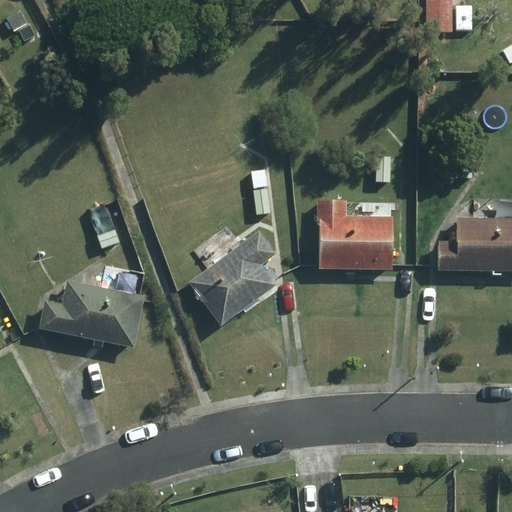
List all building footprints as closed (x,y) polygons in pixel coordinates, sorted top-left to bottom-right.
[(448,0),(423,0),(423,32),(448,32),(448,0)] [(3,19),(10,31),(23,23),(16,12),(3,19)] [(511,44),(500,51),(507,64),(511,60),(511,44)] [(390,157),(372,157),(372,171),(390,170),(390,157)] [(455,157),(455,172),(472,172),(472,158),(455,157)] [(278,188),(276,165),(261,167),(261,171),(249,172),(250,188),(264,187),(264,189),(278,188)] [(389,269),(389,220),(341,220),(341,203),(316,202),(316,269),(389,269)] [(511,271),(511,221),(453,221),(452,244),(436,244),(436,271),(511,271)] [(112,232),(95,237),(99,248),(116,243),(112,232)] [(255,234),(185,284),(215,326),(271,286),(268,282),(272,279),(265,270),(261,273),(256,265),(270,255),(255,234)] [(39,303),(35,329),(127,347),(137,299),(64,284),(59,307),(39,303)]
